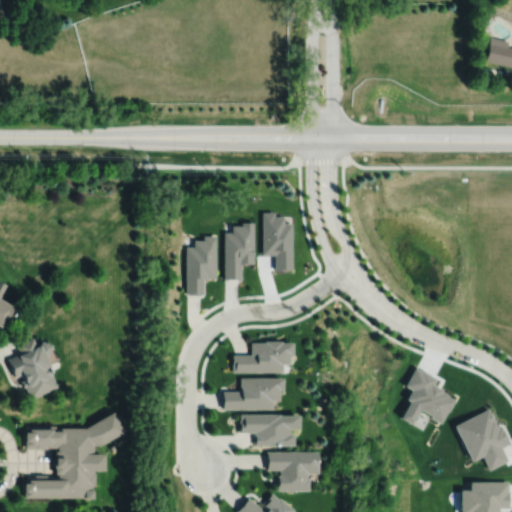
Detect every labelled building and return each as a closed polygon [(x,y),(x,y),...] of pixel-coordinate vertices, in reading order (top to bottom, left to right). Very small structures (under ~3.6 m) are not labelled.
[(488,35),(483,59),(511,64),(511,45),(506,44),(507,39),(488,35)] [(261,213),(272,213),(272,217),(282,217),(282,223),(290,223),(290,271),(273,271),(273,255),(261,255),(261,213)] [(253,221),(242,221),(242,225),(232,225),(232,231),(224,231),(224,279),(241,279),(241,263),(253,263),(253,221)] [(216,235),(204,235),(204,239),(194,239),(194,246),(185,246),(186,294),(203,294),(203,278),(216,278),(216,235)] [(0,323),(3,318),(7,320),(14,308),(0,300),(0,293),(4,285),(0,282),(0,323)] [(38,345),(35,347),(31,338),(15,345),(19,353),(6,359),(14,377),(20,374),(23,380),(19,381),(22,388),(24,387),(29,399),(56,387),(48,368),(49,367),(48,365),(49,365),(46,359),(51,345),(40,341),(38,345)] [(290,342),(280,342),(280,341),(265,341),(265,342),(250,342),(250,354),(232,354),(232,372),(280,372),(280,364),(286,364),(286,354),(290,354),(290,342)] [(412,367),(402,385),(409,389),(403,398),(407,400),(397,416),(409,423),(417,408),(428,414),(427,416),(437,422),(444,410),(446,411),(452,400),(445,395),(446,394),(439,390),(439,389),(430,383),(434,378),(420,370),(419,371),(412,367)] [(222,391),(222,409),(270,409),(270,401),(276,401),(276,390),(280,390),(280,378),(240,378),(240,391),(222,391)] [(84,424),(54,425),(54,423),(24,423),(25,428),(23,428),(23,438),(24,438),(24,445),(33,445),(33,446),(45,446),(45,445),(56,445),(56,448),(53,448),(54,453),(52,453),(52,464),(53,464),(53,471),(56,471),(56,474),(45,474),(45,472),(33,473),(33,474),(24,474),(24,479),(22,479),(22,489),(23,489),(23,495),(91,495),(91,486),(90,486),(90,482),(93,482),(93,469),(92,469),(92,467),(103,467),(103,449),(92,449),(92,442),(99,442),(122,429),(110,409),(84,424)] [(487,409),(453,425),(471,461),(481,456),(487,469),(506,460),(500,447),(508,443),(506,439),(507,438),(503,430),(502,430),(500,425),(495,427),(492,420),(493,420),(489,412),(489,413),(487,409)] [(240,414),(240,418),(238,418),(238,430),(254,430),(254,443),(291,442),(291,435),(287,435),(287,429),(297,429),(297,416),(278,416),(278,414),(240,414)] [(266,449),(266,468),(279,468),(279,473),(277,473),(277,478),(276,478),(276,488),(309,487),(309,475),(307,475),(307,470),(319,470),(318,448),(266,449)] [(470,482),(470,492),(461,492),(461,511),(498,511),(509,511),(509,493),(505,493),(505,482),(470,482)] [(271,490),(263,499),(265,500),(262,504),(263,506),(262,507),(247,495),(235,509),(238,511),(297,511),(293,508),(294,507),(279,495),(278,496),(271,490)]
